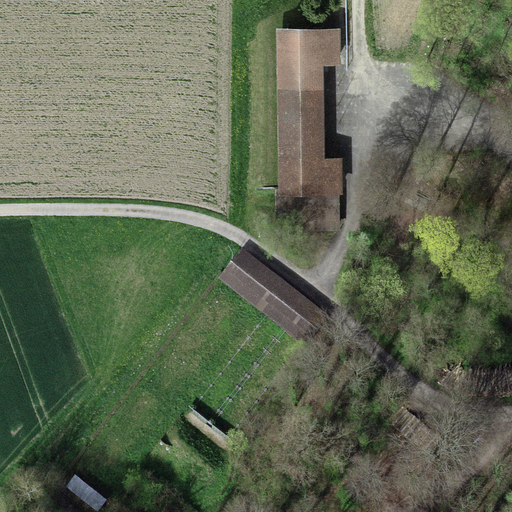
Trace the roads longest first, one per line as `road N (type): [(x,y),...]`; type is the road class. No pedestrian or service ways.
road 1 (track): [(0,212),(133,210),(215,225),(316,294),(432,397),(476,414),(511,413)]
road 2 (track): [(511,414),(408,511)]
